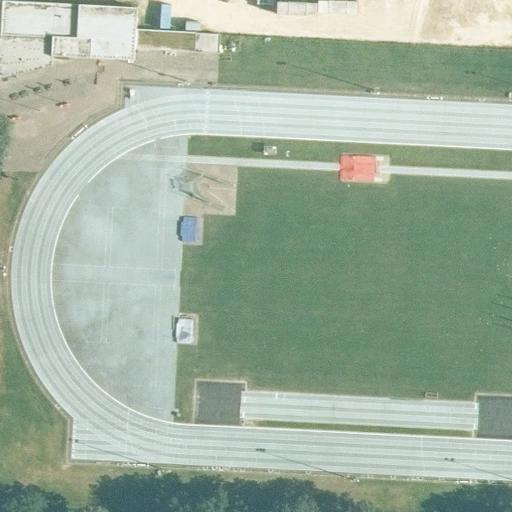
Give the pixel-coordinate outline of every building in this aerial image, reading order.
[(0,0),(0,21),(31,24),(92,27),(136,29),(137,7),(0,0)] [(91,38),(92,27),(31,24),(0,21),(0,35),(0,36),(1,30),(54,33),(54,36),(91,38)] [(196,32),(136,29),(92,27),(91,38),(54,36),(54,33),(1,30),(0,36),(0,35),(0,75),(9,74),(9,76),(52,66),(52,56),(90,58),(91,39),(98,40),(135,49),(219,53),(220,34),(196,33),(196,32)] [(91,39),(90,58),(134,60),(135,49),(98,40),(91,39)] [(357,154),(356,179),(391,180),(392,155),(357,154)]
